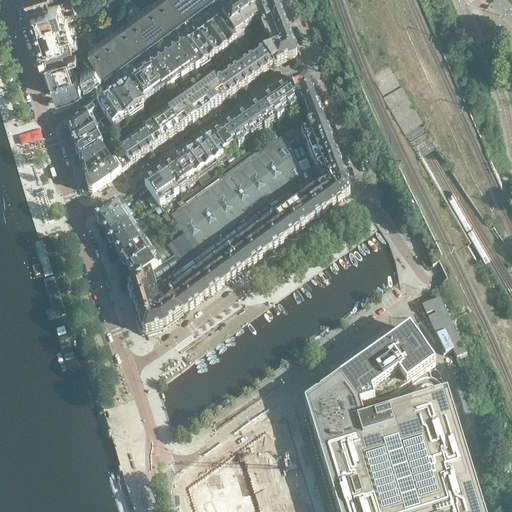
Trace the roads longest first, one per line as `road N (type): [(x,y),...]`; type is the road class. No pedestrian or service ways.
road 1 (residential): [(313,65),(365,202),(129,366)]
road 2 (residential): [(75,218),(279,78),(313,65)]
road 3 (residential): [(45,124),(225,0)]
road 4 (residential): [(129,366),(75,218)]
road 5 (unclassified): [(291,405),(180,483),(168,500)]
road 6 (residential): [(200,453),(170,457),(129,366)]
road 7 (residential): [(45,124),(7,0)]
